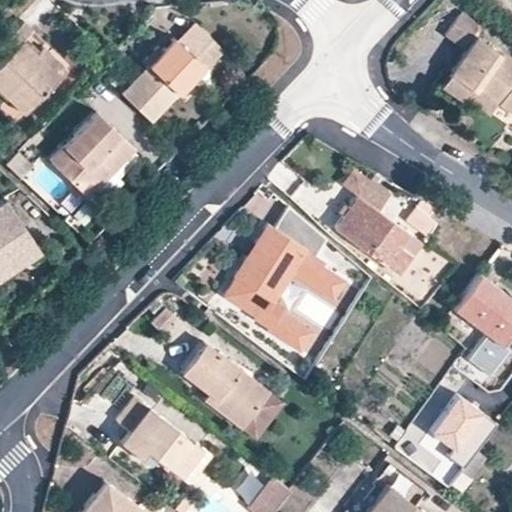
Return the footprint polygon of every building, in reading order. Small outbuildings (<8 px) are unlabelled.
[(466,50),(475,36),(482,26),(461,12),(443,35),(466,50)] [(0,106),(13,120),(60,72),(36,50),(23,38),(34,27),(24,18),(0,41),(0,51),(3,56),(0,59),(0,89),(7,96),(0,103),(0,106)] [(147,62),(119,91),(150,119),(185,82),(180,79),(198,59),(205,65),(222,47),(194,21),(176,39),(172,35),(161,48),(156,43),(143,57),(147,62)] [(511,60),(475,36),(466,50),(452,70),(496,100),(511,112),(511,60)] [(36,50),(60,72),(67,66),(43,42),(36,50)] [(188,85),(205,65),(198,59),(180,79),(185,82),(188,85)] [(489,112),(496,100),(452,70),(442,85),(464,101),(468,97),(489,112)] [(125,172),(123,170),(117,164),(131,150),(134,147),(94,107),(47,156),(95,203),(125,172)] [(33,163),(17,147),(3,161),(20,177),(33,163)] [(117,164),(123,170),(136,156),(131,150),(117,164)] [(356,195),(369,177),(353,165),(340,183),(356,195)] [(369,177),(356,195),(376,209),(389,192),(369,177)] [(0,265),(33,244),(0,193),(0,265)] [(376,209),(356,195),(333,226),(396,272),(408,256),(397,248),(408,232),(376,209)] [(428,217),(433,207),(420,200),(406,218),(428,236),(435,223),(428,217)] [(270,298),(289,269),(331,296),(342,279),(320,265),(322,262),(301,249),(304,246),(266,221),(253,241),(257,244),(249,257),(245,253),(232,274),(234,275),(222,293),(253,312),(252,315),(266,324),(265,326),(278,334),(290,316),(279,310),(282,305),(270,298)] [(397,248),(408,256),(418,240),(408,232),(397,248)] [(511,329),(511,296),(479,272),(452,308),(486,334),(468,357),(489,374),(510,347),(503,342),(511,329)] [(162,308),(149,325),(162,334),(175,317),(162,308)] [(309,330),(290,316),(278,334),(281,336),(298,347),(309,330)] [(202,341),(180,370),(207,391),(202,397),(238,425),(266,389),(202,341)] [(252,436),(280,400),(266,389),(238,425),(252,436)] [(177,474),(199,446),(133,396),(116,419),(128,429),(118,441),(137,456),(144,448),(177,474)] [(451,482),(476,450),(463,439),(446,459),(408,431),(398,442),(451,482)] [(484,457),(476,450),(451,482),(460,489),(484,457)] [(248,466),(231,486),(242,497),(260,477),(248,466)] [(269,505),(273,509),(289,489),(273,478),(258,496),(269,505)] [(143,511),(105,482),(81,511),(143,511)] [(422,511),(387,484),(366,511),(364,511),(422,511)] [(177,510),(178,511),(185,511),(190,505),(184,500),(177,510)]
